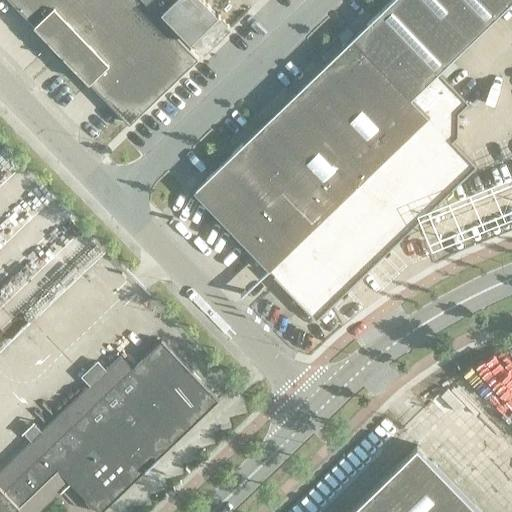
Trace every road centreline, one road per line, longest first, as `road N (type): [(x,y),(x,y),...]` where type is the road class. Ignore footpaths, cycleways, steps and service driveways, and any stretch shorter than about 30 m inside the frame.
road 1 (unclassified): [(122,214),(343,0)]
road 2 (unclassified): [(311,415),(122,214)]
road 3 (tertiary): [(511,285),(401,340),(311,415)]
road 4 (unknown): [(159,253),(0,399)]
road 5 (unclassified): [(122,214),(0,87)]
road 6 (tertiary): [(311,415),(211,511)]
